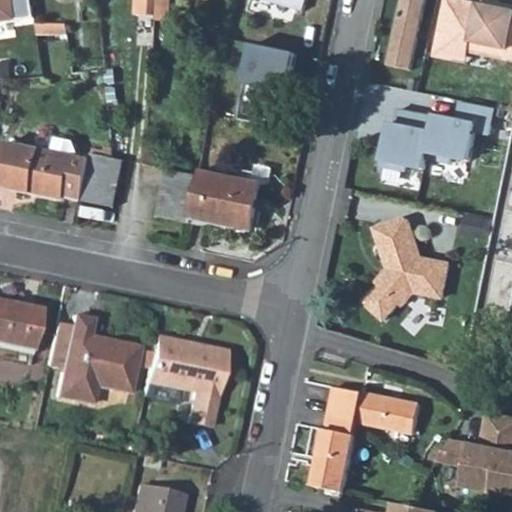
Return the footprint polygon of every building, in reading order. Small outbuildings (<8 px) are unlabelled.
[(0,0),(0,24),(34,20),(31,0),(0,0)] [(140,0),(140,16),(155,17),(155,10),(155,0),(140,0)] [(155,0),(155,10),(169,11),(169,0),(155,0)] [(261,0),(302,12),(305,0),(261,0)] [(413,69),(426,0),(404,0),(391,65),(413,69)] [(445,48),(454,0),(449,0),(438,58),(470,64),(473,54),(445,48)] [(485,6),(459,0),(454,0),(445,48),(473,54),(475,44),(511,50),(511,6),(502,4),(500,4),(499,8),(485,6)] [(502,2),(490,0),(486,0),(485,6),(499,8),(500,4),(502,4),(502,2)] [(47,25),(35,25),(37,38),(47,37),(47,25)] [(511,50),(475,44),(473,54),(511,61),(511,50)] [(302,55),(255,47),(244,118),(287,130),(302,55)] [(460,121),(439,116),(430,158),(453,163),(454,158),(471,162),(478,132),(492,135),(497,109),(465,101),(460,121)] [(439,116),(404,109),(400,126),(394,125),(385,166),(409,171),(410,166),(428,170),(430,158),(439,116)] [(55,141),(53,154),(71,158),(73,144),(55,141)] [(71,158),(53,154),(6,145),(0,174),(0,187),(81,203),(84,160),(71,158)] [(104,147),(102,157),(114,160),(113,148),(104,147)] [(84,188),(81,203),(112,210),(123,161),(114,160),(102,157),(91,155),(90,161),(88,171),(84,188)] [(84,160),(81,203),(84,188),(88,171),(90,161),(84,160)] [(234,171),(232,178),(262,184),(267,186),(270,171),(254,166),(252,175),(234,171)] [(166,170),(156,218),(188,225),(189,219),(191,211),(195,193),(198,177),(166,170)] [(191,211),(189,219),(252,231),(262,184),(232,178),(199,171),(198,177),(195,193),(191,211)] [(412,220),(377,230),(389,272),(378,286),(382,288),(368,307),(388,322),(402,304),(405,307),(416,292),(444,298),(451,265),(423,259),(412,220)] [(0,343),(29,350),(37,311),(0,303),(0,343)] [(61,367),(55,398),(90,405),(93,388),(126,394),(136,348),(85,338),(88,321),(72,317),(70,323),(56,320),(46,364),(61,367)] [(153,338),(141,398),(176,406),(179,389),(193,393),(187,422),(206,427),(220,358),(187,350),(188,345),(153,338)] [(29,350),(0,343),(0,350),(28,356),(29,350)] [(188,345),(187,350),(220,358),(221,353),(188,345)] [(320,459),(315,488),(344,494),(356,436),(358,425),(414,434),(420,405),(365,394),(335,388),(327,430),(317,428),(311,457),(320,459)] [(451,442),(438,462),(467,468),(462,488),(492,494),(491,497),(511,501),(511,421),(489,417),(483,449),(461,444),(451,442)] [(133,441),(130,454),(149,458),(152,446),(133,441)] [(138,485),(132,511),(175,511),(179,495),(138,485)]
